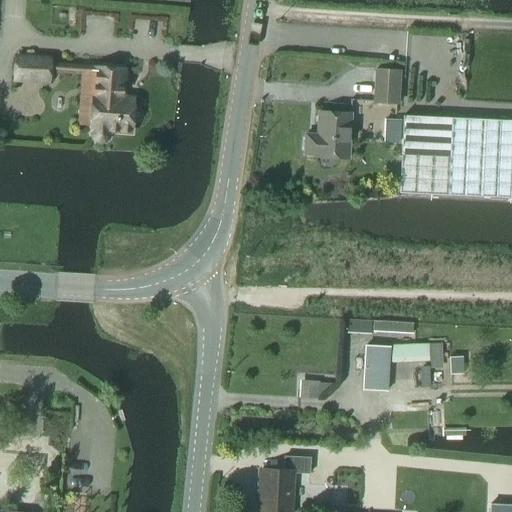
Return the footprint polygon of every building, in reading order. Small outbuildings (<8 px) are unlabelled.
[(95,77),(95,82),(94,99),(92,98),(90,128),(92,128),(91,134),(92,138),(95,141),(103,142),(106,139),(107,135),(108,130),(130,131),(131,122),(133,121),(136,119),(137,117),(136,114),(134,111),(131,111),(132,101),(120,100),(122,70),(96,69),(48,65),(49,60),(15,58),(13,81),(47,83),(47,79),(48,74),(95,77)] [(374,69),(372,103),(399,105),(401,71),(374,69)] [(348,159),(351,115),(319,113),(317,136),(305,135),(304,155),(316,156),(316,157),(348,159)] [(511,121),(403,117),(399,194),(511,199),(511,185),(511,121)] [(370,334),(371,323),(346,321),(346,333),(370,334)] [(413,334),(413,325),(374,322),(373,331),(413,334)] [(389,348),(388,363),(390,363),(427,361),(427,345),(389,347),(389,348)] [(387,391),(388,363),(389,348),(365,347),(363,389),(387,391)] [(300,380),(298,398),(317,400),(317,396),(332,383),(300,380)] [(309,474),(310,459),(284,457),(283,471),(261,470),(258,511),(290,511),(293,473),(309,474)] [(444,506),(444,474),(424,473),(424,468),(390,467),(390,506),(444,506)]
